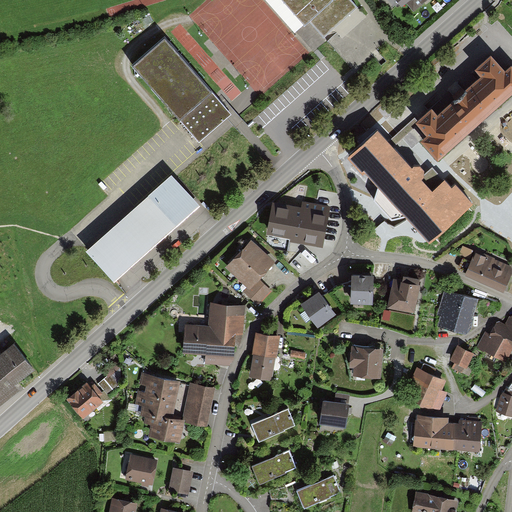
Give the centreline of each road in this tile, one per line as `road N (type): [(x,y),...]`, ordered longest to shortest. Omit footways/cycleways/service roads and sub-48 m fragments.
road 1 (secondary): [(0,427),(316,146)]
road 2 (residential): [(347,253),(286,295),(249,337),(230,376),(201,511)]
road 3 (secondary): [(316,146),(478,1)]
road 4 (residential): [(347,253),(438,267),(511,299)]
